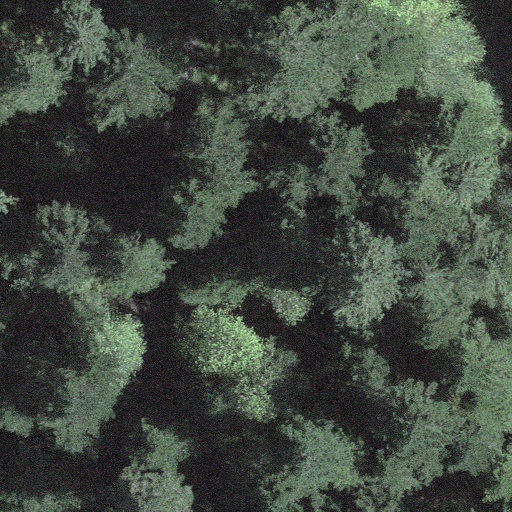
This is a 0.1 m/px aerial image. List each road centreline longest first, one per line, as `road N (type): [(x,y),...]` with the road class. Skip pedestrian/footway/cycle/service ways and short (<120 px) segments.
road 1 (track): [(187,0),(169,236),(121,460),(82,511)]
road 2 (track): [(227,511),(169,236)]
road 3 (track): [(0,206),(72,152),(179,133)]
